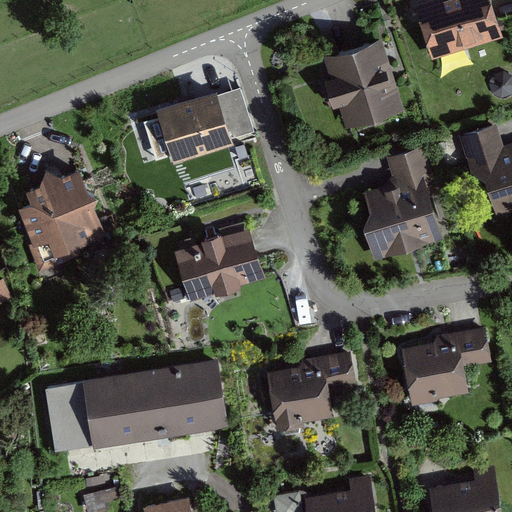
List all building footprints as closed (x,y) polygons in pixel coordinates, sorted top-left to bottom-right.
[(495,0),(428,0),(417,4),(435,60),(508,38),(495,0)] [(383,38),(324,57),(345,127),(405,109),(383,38)] [(219,88),(157,108),(174,163),(236,144),(219,88)] [(498,124),(465,135),(476,165),(481,179),(495,218),(511,211),(511,147),(508,149),(498,124)] [(421,147),(387,158),(395,182),(355,195),(376,263),(450,240),(421,147)] [(109,236),(80,167),(28,189),(34,202),(21,208),(44,263),(109,236)] [(250,225),(176,249),(194,303),(268,280),(250,225)] [(3,277),(0,278),(0,301),(12,296),(3,277)] [(488,329),(403,347),(415,405),(473,393),(468,368),(495,362),(488,329)] [(348,355),(271,366),(280,428),(337,420),(332,386),(353,383),(348,355)] [(220,359),(46,386),(57,453),(230,427),(220,359)] [(505,511),(497,474),(430,488),(435,511),(505,511)] [(303,483),(277,487),(280,511),(287,511),(307,509),(303,483)] [(378,511),(373,483),(305,495),(308,511),(378,511)] [(119,485),(86,492),(89,511),(90,511),(109,508),(108,500),(122,497),(119,485)] [(195,511),(193,497),(146,506),(147,511),(195,511)]
